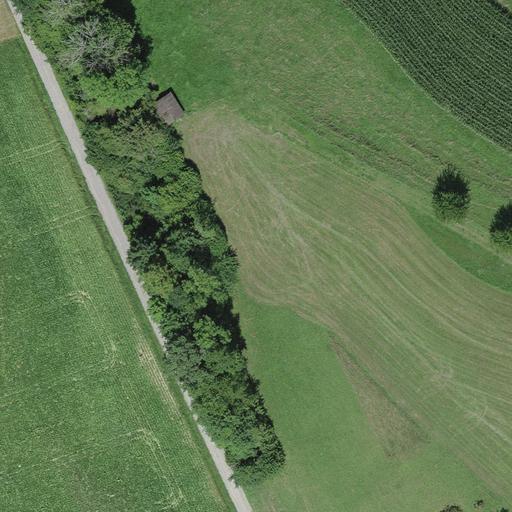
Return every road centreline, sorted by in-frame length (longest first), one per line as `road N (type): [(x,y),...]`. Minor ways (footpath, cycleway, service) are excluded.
road 1 (track): [(245,511),(15,0)]
road 2 (track): [(511,259),(290,132)]
